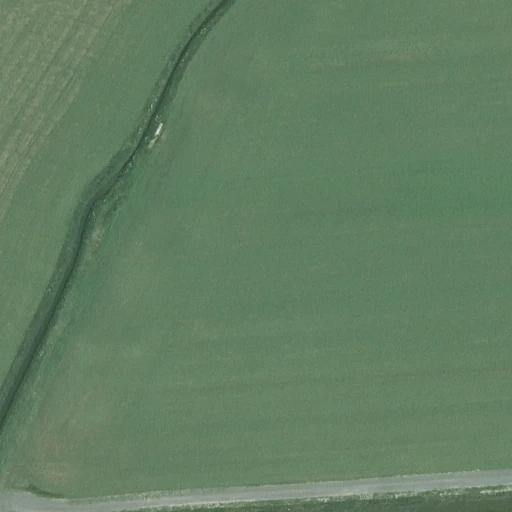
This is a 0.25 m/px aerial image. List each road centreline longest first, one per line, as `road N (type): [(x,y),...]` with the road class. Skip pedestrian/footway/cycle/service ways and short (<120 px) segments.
road 1 (track): [(511,477),(74,508),(0,498)]
road 2 (track): [(159,140),(0,462)]
